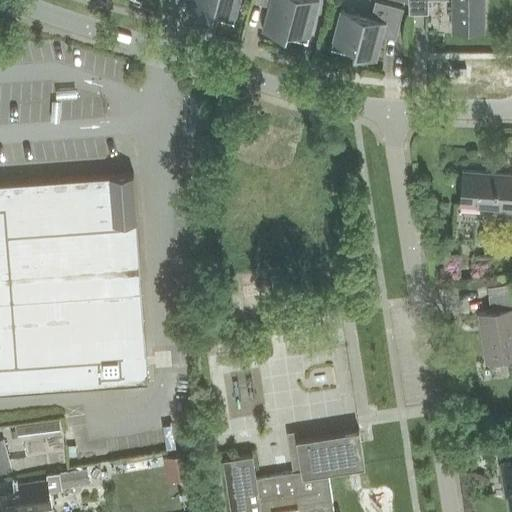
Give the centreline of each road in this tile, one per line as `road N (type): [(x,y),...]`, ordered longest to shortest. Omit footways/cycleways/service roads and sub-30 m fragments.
road 1 (residential): [(448,511),(387,111)]
road 2 (residential): [(19,0),(167,55),(387,111)]
road 3 (residential): [(387,111),(511,108)]
